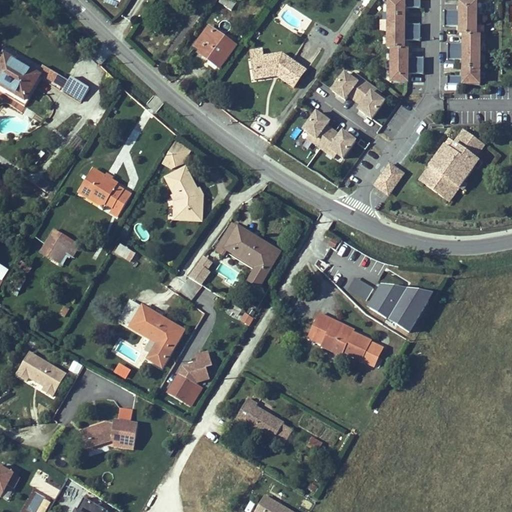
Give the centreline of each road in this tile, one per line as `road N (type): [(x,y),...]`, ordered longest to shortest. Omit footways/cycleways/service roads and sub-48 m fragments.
road 1 (residential): [(153,506),(333,209)]
road 2 (tertiary): [(333,209),(207,129),(67,0)]
road 3 (residential): [(344,215),(430,97),(432,0)]
road 4 (tertiary): [(511,242),(429,245),(344,215)]
road 5 (unknown): [(96,116),(105,86),(160,0)]
road 6 (unknown): [(277,176),(236,201),(187,267)]
road 7 (unknown): [(0,423),(20,431),(53,427),(106,392)]
